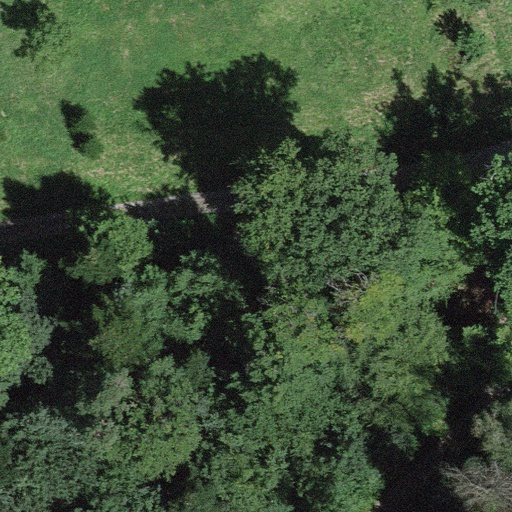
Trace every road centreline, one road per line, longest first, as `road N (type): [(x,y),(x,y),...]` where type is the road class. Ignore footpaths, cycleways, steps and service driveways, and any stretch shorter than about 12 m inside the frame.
road 1 (track): [(511,148),(218,219),(0,249)]
road 2 (track): [(398,511),(511,348)]
